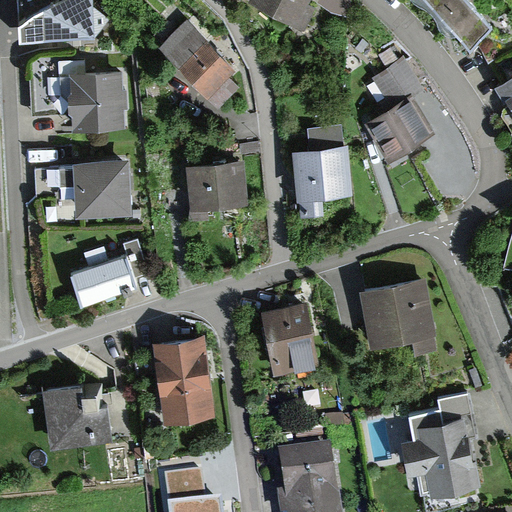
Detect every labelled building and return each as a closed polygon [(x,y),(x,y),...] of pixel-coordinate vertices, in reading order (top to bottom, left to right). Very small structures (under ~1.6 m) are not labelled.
[(20,45),(91,37),(112,21),(99,8),(93,8),(93,0),(67,0),(19,28),(20,45)] [(313,0),(249,0),(248,3),(307,33),(320,8),(312,4),(313,0)] [(466,0),(416,0),(462,49),(489,24),(466,0)] [(235,70),(188,20),(161,46),(218,107),(238,88),(227,77),(235,70)] [(392,106),(366,123),(391,162),(436,133),(414,98),(427,90),(406,57),(373,77),(392,106)] [(124,72),(70,72),(70,78),(60,79),(61,95),(69,102),(69,114),(73,114),(73,132),(125,132),(124,72)] [(511,77),(495,90),(511,114),(511,77)] [(309,152),(291,153),(296,202),(300,201),(302,218),(324,215),(322,199),(352,196),(347,148),(344,147),(342,124),(307,128),(309,152)] [(242,160),(187,168),(194,219),(207,218),(206,210),(248,204),(242,160)] [(129,163),(74,164),(73,168),(48,169),(48,187),(60,187),(60,200),(76,200),(76,217),(130,216),(129,163)] [(123,244),(127,257),(135,278),(149,273),(138,239),(123,244)] [(108,246),(89,251),(92,265),(111,260),(108,246)] [(127,257),(71,275),(82,309),(138,289),(135,278),(127,257)] [(361,298),(369,352),(423,344),(416,290),(361,298)] [(274,376),(319,367),(305,304),(260,314),(274,376)] [(205,338),(154,345),(165,423),(216,417),(205,338)] [(78,385),(45,388),(50,442),(106,437),(103,404),(80,406),(78,385)] [(442,411),(410,418),(415,441),(403,443),(409,476),(419,474),(423,492),(432,490),(433,497),(482,487),(473,438),(477,437),(468,394),(440,400),(442,411)] [(326,425),(343,422),(340,409),(324,412),(326,425)] [(342,511),(330,441),(278,450),(288,511),(342,511)] [(202,469),(166,474),(171,511),(223,511),(221,495),(206,497),(202,469)]
